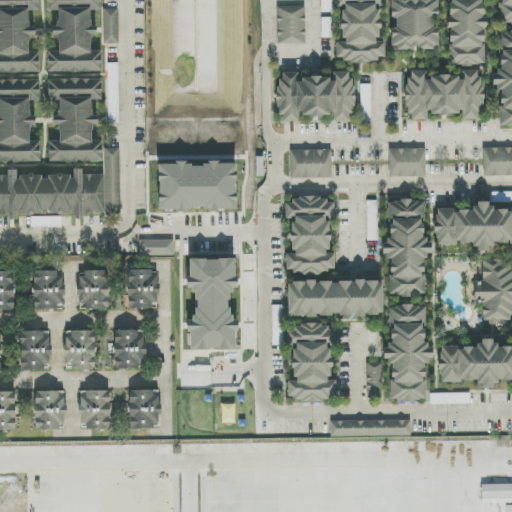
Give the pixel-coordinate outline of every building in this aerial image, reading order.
[(0,0),(0,73),(40,73),(39,52),(29,52),(29,36),(35,36),(34,26),(29,27),(28,11),(39,11),(38,0),(0,0)] [(48,73),(102,72),(101,51),(91,51),(91,36),(97,36),(97,26),(91,26),(91,11),(101,11),(100,0),(47,0),(47,11),(58,11),(58,27),(53,27),(53,36),(58,36),(58,51),(48,52),(48,73)] [(391,0),(392,27),(390,27),(391,50),(438,48),(437,28),(436,28),(435,0),(391,0)] [(448,66),(484,65),(483,0),(448,0),(448,18),(447,18),(448,66)] [(341,4),(341,41),(336,41),(336,61),(384,61),(384,42),(378,42),(378,4),(341,4)] [(305,7),(277,8),(277,44),(306,44),(305,7)] [(119,9),(103,9),(103,44),(119,44),(119,9)] [(332,18),(322,18),(322,38),(331,38),(332,18)] [(511,128),(511,32),(498,33),(499,72),(492,72),(492,89),(498,89),(500,128),(511,128)] [(108,63),(108,123),(119,124),(119,63),(108,63)] [(407,71),(407,120),(428,120),(428,115),(461,115),(461,119),(481,119),(481,71),(462,71),(462,77),(428,77),(428,71),(407,71)] [(279,122),(298,121),(298,113),(307,116),(330,116),(334,121),(349,121),(349,119),(353,108),(353,72),(334,73),(334,82),(323,78),(302,78),(298,73),(282,73),(282,75),(278,86),(279,122)] [(49,163),(103,161),(102,141),(92,141),(91,125),(98,125),(97,116),(92,116),(91,100),(102,100),(102,79),(48,80),(48,101),(59,100),(59,117),(53,117),(53,125),(59,125),(59,141),(49,141),(49,163)] [(0,162),(41,162),(40,141),(30,141),(30,125),(35,125),(35,117),(30,117),(29,101),(40,101),(39,80),(0,80),(0,162)] [(371,85),(361,85),(361,123),(371,123),(371,85)] [(105,212),(120,212),(119,148),(104,148),(105,212)] [(290,149),(331,148),(331,176),(290,177),(290,149)] [(511,148),(483,148),(483,177),(511,176),(511,148)] [(426,149),(390,149),(389,177),(425,178),(426,149)] [(105,175),(83,175),(83,169),(73,170),(73,176),(42,176),(17,176),(17,170),(7,170),(7,176),(0,175),(0,215),(8,215),(8,220),(17,220),(17,214),(42,214),(74,213),(74,219),(83,219),(83,214),(105,214),(105,175)] [(313,193),(304,194),(298,194),(298,197),(291,197),(291,200),(285,200),(285,216),(294,216),(294,218),(290,218),(290,227),(289,227),(289,237),(291,237),(291,247),(294,247),(294,252),(285,252),(286,267),(292,267),(293,271),(300,271),(300,273),(304,273),(303,272),(313,273),(313,274),(315,274),(315,273),(317,273),(320,273),(320,271),(327,271),(327,268),(334,268),(334,252),(325,252),(324,247),(328,247),(328,240),(329,240),(329,228),(327,228),(327,218),(324,218),(324,215),(333,215),(333,200),(326,200),(326,196),(319,196),(319,194),(313,194),(313,193)] [(368,241),(377,241),(377,201),(367,201),(368,241)] [(390,296),(424,296),(423,256),(431,256),(431,240),(423,240),(423,201),(388,202),(389,241),(382,241),(382,257),(389,257),(390,296)] [(511,209),(490,209),(490,203),(474,202),(474,211),(456,211),(456,209),(436,209),(436,244),(475,245),(475,252),(491,252),(491,244),(511,244),(511,209)] [(61,217),(31,217),(32,228),(62,227),(61,217)] [(511,263),(483,262),(482,282),(475,282),(474,303),(483,303),(483,323),(497,324),(497,320),(511,320),(511,263)] [(152,267),(127,268),(127,295),(128,295),(128,305),(129,305),(129,307),(151,307),(151,301),(157,301),(157,293),(159,293),(159,283),(157,283),(157,271),(152,271),(152,267)] [(63,272),(34,271),(33,310),(62,310),(63,272)] [(108,271),(79,271),(78,310),(108,310),(108,271)] [(288,282),(292,282),(292,280),(303,280),(303,281),(305,281),(305,278),(314,278),(314,281),(318,281),(318,279),(331,279),(331,281),(337,281),(337,279),(351,279),(351,280),(353,280),(353,277),(363,277),(363,280),(365,280),(365,279),(377,278),(377,280),(382,280),(382,310),(377,310),(377,312),(365,313),(365,311),(363,311),(363,313),(356,313),(356,311),(350,311),(350,312),(340,312),(340,310),(329,310),(329,312),(320,312),(320,310),(313,310),(313,313),(307,313),(307,310),(303,310),(303,312),(293,312),(293,310),(288,310),(288,282)] [(282,306),(272,306),(273,346),(283,345),(282,306)] [(391,401),(425,401),(425,362),(432,361),(432,345),(425,345),(424,306),(389,307),(389,349),(383,349),(384,362),(390,362),(391,401)] [(288,325),(287,345),(293,346),(292,380),(288,380),(287,400),(335,401),(335,381),(331,381),(333,327),(288,325)] [(144,369),(143,330),(114,331),(115,369),(144,369)] [(95,332),(65,331),(64,370),(94,370),(95,332)] [(21,371),(51,371),(50,332),(20,332),(21,371)] [(440,383),(479,382),(479,389),(496,389),(496,382),(511,381),(511,346),(494,347),(494,340),(478,340),(478,347),(439,348),(440,383)] [(382,363),(367,364),(367,399),(383,399),(382,363)] [(159,390),(129,391),(130,430),(160,429),(159,390)] [(65,391),(34,392),(35,431),(65,430),(65,391)] [(110,391),(80,392),(80,430),(110,429),(110,391)] [(16,392),(0,392),(0,429),(15,430),(16,392)] [(430,394),(430,405),(470,404),(470,394),(430,394)] [(330,437),(411,436),(411,421),(330,422),(330,437)] [(511,484),(481,485),(481,500),(511,499),(511,484)]
